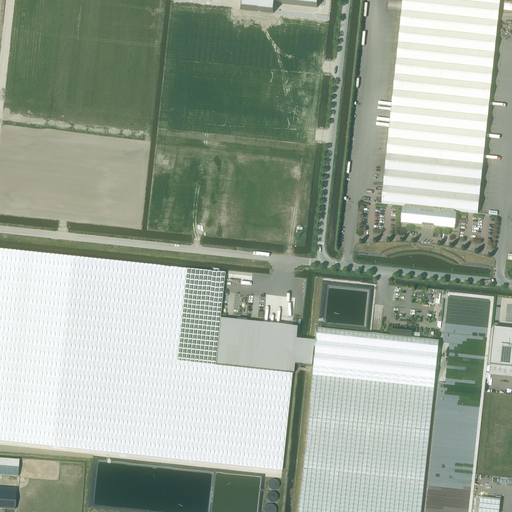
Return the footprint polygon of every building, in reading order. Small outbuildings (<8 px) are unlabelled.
[(172,0),(173,3),(274,14),(275,3),(317,8),(318,0),(172,0)] [(403,0),(382,204),(405,206),(405,208),(403,208),(402,211),(401,221),(401,224),(422,226),(422,227),(434,228),(455,230),(457,214),(454,214),(455,211),(478,214),(500,0),(403,0)] [(0,250),(0,441),(282,471),(290,394),(292,374),(293,374),(294,365),(297,366),(300,366),(306,367),(307,367),(312,367),(314,348),(315,348),(298,511),(420,511),(424,482),(434,380),(439,341),(434,341),(411,338),(412,333),(391,330),(390,336),(371,334),(318,329),(316,342),(309,341),(308,341),(303,340),(299,340),(297,339),(298,327),(292,327),(262,324),(246,322),(246,321),(237,320),(237,321),(220,319),(224,280),(224,279),(225,274),(0,250)] [(499,329),(494,328),(492,345),(490,366),(511,368),(511,330),(503,329),(503,330),(499,329)] [(482,440),(478,475),(502,477),(506,443),(482,440)] [(0,475),(18,477),(20,461),(0,459),(0,475)] [(0,509),(14,510),(16,489),(0,487),(0,509)] [(499,511),(500,501),(476,499),(474,511),(499,511)]
